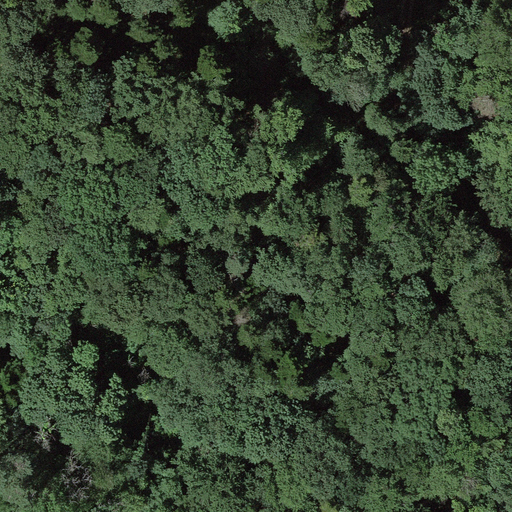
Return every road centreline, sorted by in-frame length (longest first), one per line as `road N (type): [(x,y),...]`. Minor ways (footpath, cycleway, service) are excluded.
road 1 (track): [(405,0),(421,95),(473,169),(511,295)]
road 2 (track): [(511,392),(494,438),(460,479),(392,511)]
